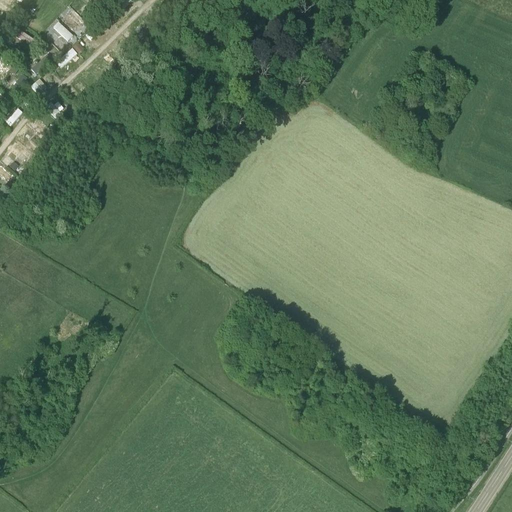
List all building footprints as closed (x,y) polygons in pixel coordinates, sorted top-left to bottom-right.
[(99,0),(88,0),(102,13),(107,7),(99,0)] [(162,2),(148,14),(159,27),(173,15),(162,2)] [(74,11),(64,21),(78,35),(88,25),(74,11)] [(149,34),(153,30),(143,20),(139,24),(149,34)] [(50,36),(56,42),(60,37),(71,47),(78,40),(59,22),(54,28),(56,30),(50,36)] [(60,58),(64,66),(79,58),(75,50),(60,58)] [(48,55),(32,70),(38,76),(54,61),(48,55)] [(13,90),(17,93),(26,81),(22,78),(13,90)] [(80,81),(76,84),(85,95),(90,92),(80,81)] [(60,113),(64,109),(57,101),(47,110),(60,123),(64,118),(60,113)] [(13,125),(23,114),(19,110),(8,121),(13,125)] [(12,150),(27,161),(33,153),(17,142),(12,150)] [(0,174),(10,182),(14,176),(0,165),(0,174)]
